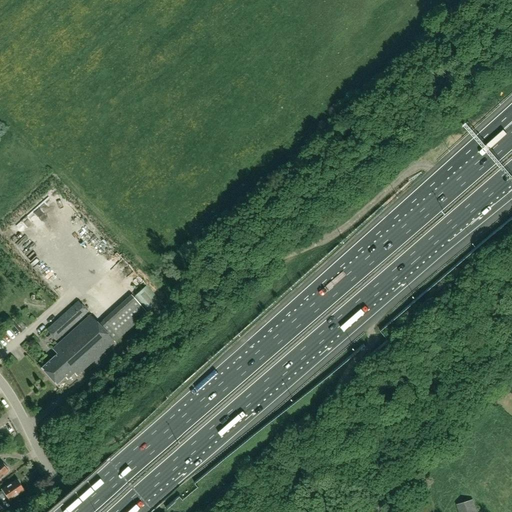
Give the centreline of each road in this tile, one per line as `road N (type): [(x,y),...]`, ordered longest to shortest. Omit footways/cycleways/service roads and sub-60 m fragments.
road 1 (motorway): [(486,153),(72,511)]
road 2 (motorway): [(123,511),(511,175)]
road 3 (unclassified): [(77,511),(0,380)]
